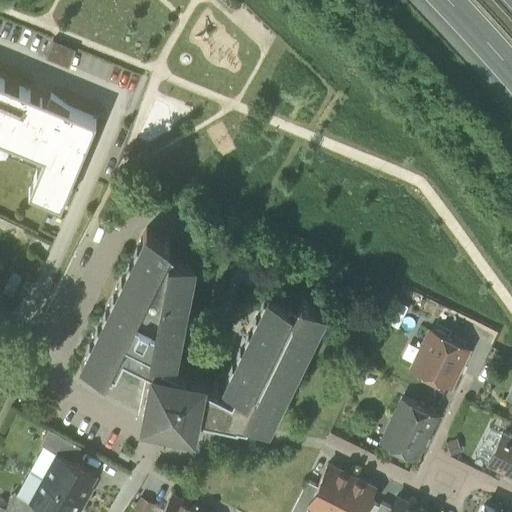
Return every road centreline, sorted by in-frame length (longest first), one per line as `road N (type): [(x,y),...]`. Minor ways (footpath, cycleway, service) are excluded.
road 1 (residential): [(113,511),(154,444),(65,392),(42,337)]
road 2 (residential): [(42,337),(118,174)]
